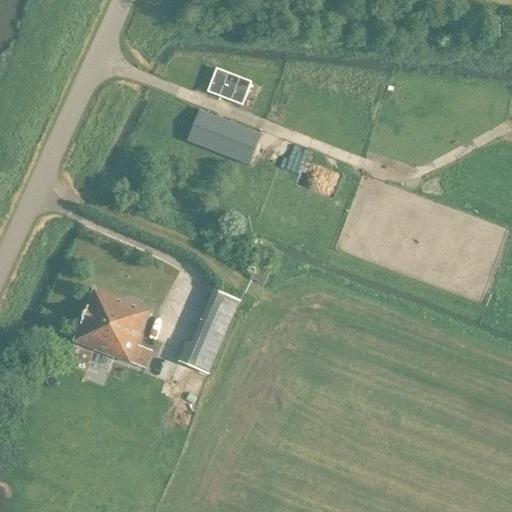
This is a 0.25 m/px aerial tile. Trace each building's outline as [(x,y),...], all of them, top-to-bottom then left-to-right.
[(216,69),(207,92),(242,106),(252,82),(216,69)] [(201,110),(187,142),(247,167),(260,135),(201,110)] [(264,284),(270,270),(256,264),(250,279),(264,284)] [(138,346),(151,311),(93,289),(73,342),(145,370),(152,351),(138,346)] [(186,342),(178,362),(209,374),(217,355),(186,342)] [(208,376),(191,370),(177,409),(194,415),(208,376)]
